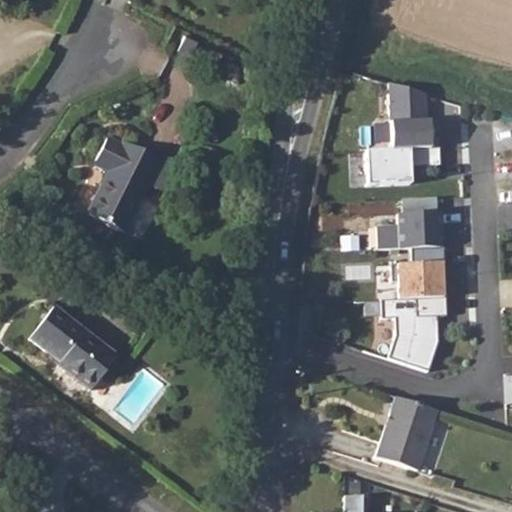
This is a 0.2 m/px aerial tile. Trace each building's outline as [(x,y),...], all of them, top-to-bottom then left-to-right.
[(421,97),(398,90),(401,151),(435,150),(434,122),(419,123),(418,113),(422,113),(421,97)] [(102,141),(90,166),(104,173),(82,216),(121,235),(146,183),(156,163),(118,144),(116,148),(102,141)] [(376,187),(406,186),(405,168),(435,167),(435,150),(401,151),(375,152),(376,187)] [(432,215),(432,200),(399,202),(400,216),(394,217),(395,252),(406,251),(437,250),(436,231),(438,231),(437,215),(432,215)] [(437,250),(406,251),(407,267),(386,267),(387,285),(398,284),(398,302),(439,300),(438,270),(440,270),(439,250),(437,250)] [(441,300),(376,303),(376,321),(390,321),(391,338),(383,361),(424,374),(434,344),(433,319),(442,319),(441,300)] [(25,341),(40,353),(45,348),(66,364),(60,371),(87,391),(113,357),(50,309),(25,341)] [(432,413),(390,400),(370,460),(412,473),(432,413)] [(5,454),(4,462),(13,463),(14,456),(5,454)] [(354,511),(355,500),(339,500),(338,511),(354,511)]
